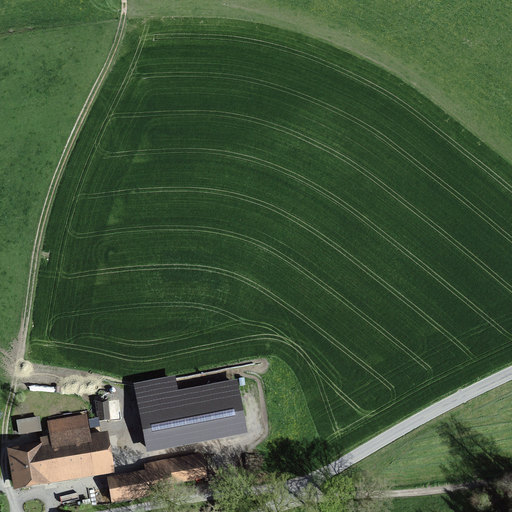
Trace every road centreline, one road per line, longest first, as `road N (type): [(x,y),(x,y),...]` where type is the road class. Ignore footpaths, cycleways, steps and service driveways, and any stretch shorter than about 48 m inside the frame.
road 1 (track): [(17,511),(3,469),(5,417),(41,224),(112,52),(124,0)]
road 2 (tertiary): [(298,488),(511,372)]
road 3 (track): [(290,492),(389,494),(511,479)]
road 4 (residential): [(298,488),(109,511)]
